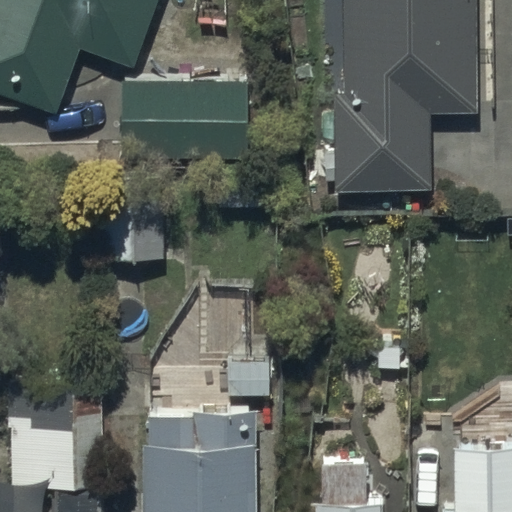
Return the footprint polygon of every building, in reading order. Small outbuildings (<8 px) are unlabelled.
[(156,0),(0,0),(0,90),(54,110),(79,42),(134,62),(156,0)] [(470,0),(341,0),(342,92),(331,92),(332,184),(431,183),(430,112),(471,112),(470,0)] [(257,75),(120,74),(120,161),(221,162),(221,204),(256,204),(257,75)] [(160,210),(106,208),(104,255),(158,257),(160,210)] [(451,269),(409,269),(409,323),(406,323),(406,382),(452,382),(451,269)] [(99,378),(46,378),(47,482),(100,482),(99,378)] [(149,440),(142,440),(143,511),(253,511),(251,405),(191,406),(191,411),(148,412),(149,440)] [(457,510),(439,510),(438,511),(511,511),(511,444),(457,445),(457,510)] [(312,511),(378,511),(378,497),(368,497),(366,458),(322,459),(323,499),(312,499),(312,511)]
